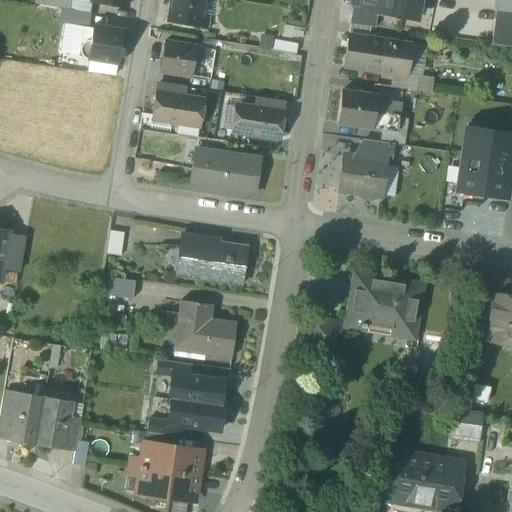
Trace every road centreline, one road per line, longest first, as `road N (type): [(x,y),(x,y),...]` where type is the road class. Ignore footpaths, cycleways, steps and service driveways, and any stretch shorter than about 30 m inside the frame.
road 1 (residential): [(293,226),(240,511)]
road 2 (residential): [(328,0),(293,226)]
road 3 (residential): [(293,226),(511,261)]
road 4 (residential): [(120,201),(153,0)]
road 5 (residential): [(120,201),(293,226)]
road 6 (residential): [(0,181),(120,201)]
